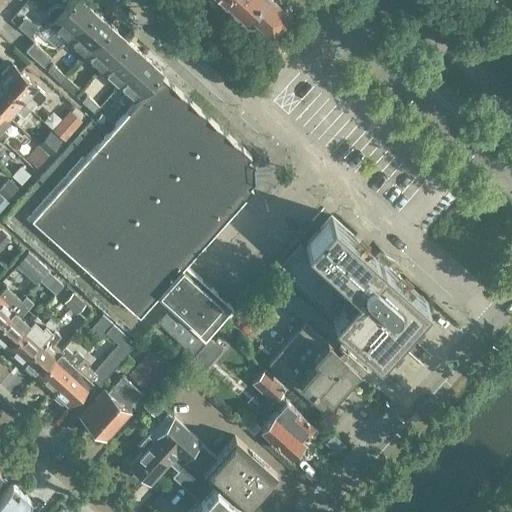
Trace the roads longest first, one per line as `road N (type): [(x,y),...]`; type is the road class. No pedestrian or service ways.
road 1 (residential): [(511,302),(323,511)]
road 2 (tertiary): [(511,164),(327,0)]
road 3 (residential): [(239,103),(126,0)]
road 4 (residential): [(108,511),(0,412)]
